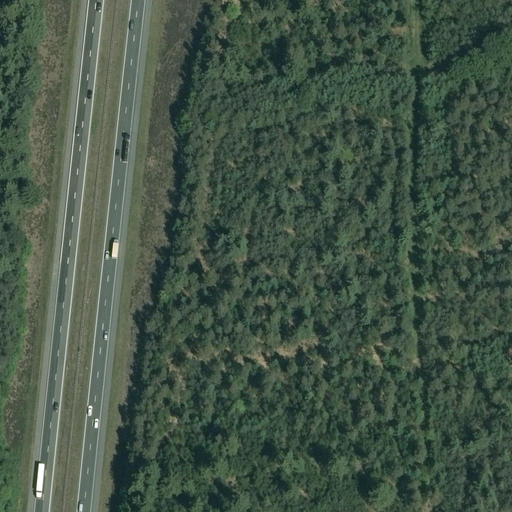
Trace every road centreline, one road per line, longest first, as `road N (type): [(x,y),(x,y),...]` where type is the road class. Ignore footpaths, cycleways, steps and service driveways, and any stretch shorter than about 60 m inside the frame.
road 1 (motorway): [(96,0),(41,511)]
road 2 (motorway): [(83,511),(137,0)]
road 3 (track): [(410,0),(410,69),(511,57)]
